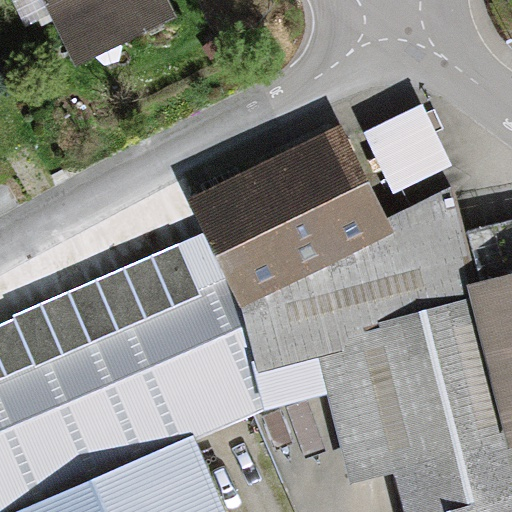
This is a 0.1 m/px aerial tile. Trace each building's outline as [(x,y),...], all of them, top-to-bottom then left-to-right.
[(48,0),(70,44),(114,23),(122,39),(164,17),(155,0),(48,0)] [(326,390),(296,282),(337,270),(457,237),(466,234),(453,197),(388,229),(339,143),(204,209),(239,283),(290,400),(326,390)] [(457,237),(511,433),(511,221),(466,234),(457,237)] [(511,511),(511,433),(457,237),(337,270),(393,472),(404,511),(511,511)] [(0,326),(0,382),(200,296),(179,248),(0,326)] [(393,472),(337,270),(296,282),(326,390),(352,484),(393,472)] [(290,400),(239,283),(0,383),(0,511),(32,511),(194,442),(290,400)] [(224,511),(194,442),(32,511),(224,511)]
